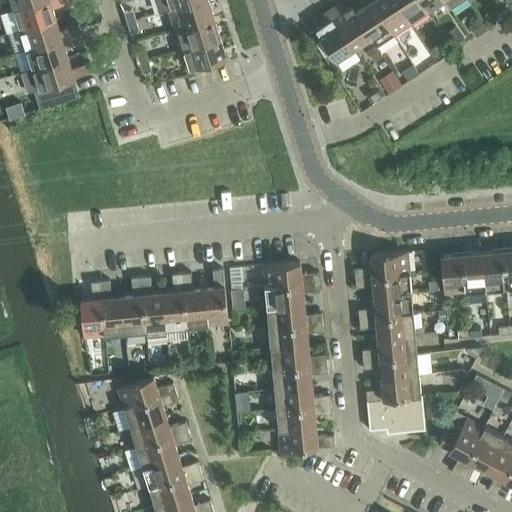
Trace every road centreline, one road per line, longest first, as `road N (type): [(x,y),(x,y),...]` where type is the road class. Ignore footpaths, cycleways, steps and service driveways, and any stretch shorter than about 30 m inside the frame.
road 1 (unclassified): [(286,70),(146,118),(107,0)]
road 2 (residential): [(391,452),(356,435),(332,221)]
road 3 (unclassified): [(81,238),(332,221)]
road 4 (residential): [(305,141),(356,126),(511,25)]
road 5 (tertiary): [(511,213),(393,223),(348,198)]
road 6 (residential): [(504,511),(391,452)]
